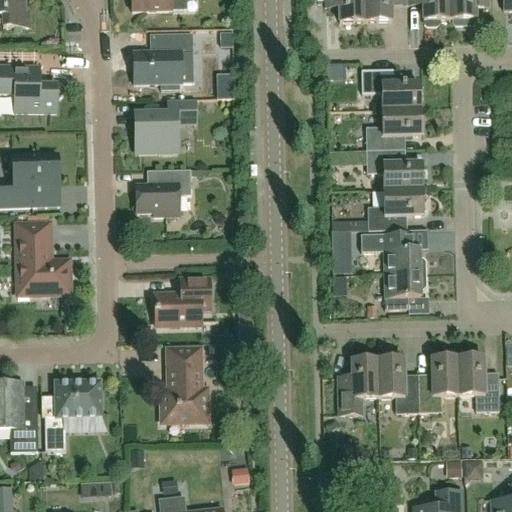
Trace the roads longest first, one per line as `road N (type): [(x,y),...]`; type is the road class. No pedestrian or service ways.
road 1 (tertiary): [(283,511),(269,0)]
road 2 (residential): [(0,355),(78,352),(106,336),(99,45),(80,0)]
road 3 (residential): [(466,311),(460,58)]
road 4 (residential): [(326,330),(456,330),(466,311)]
road 5 (residential): [(321,60),(460,58)]
